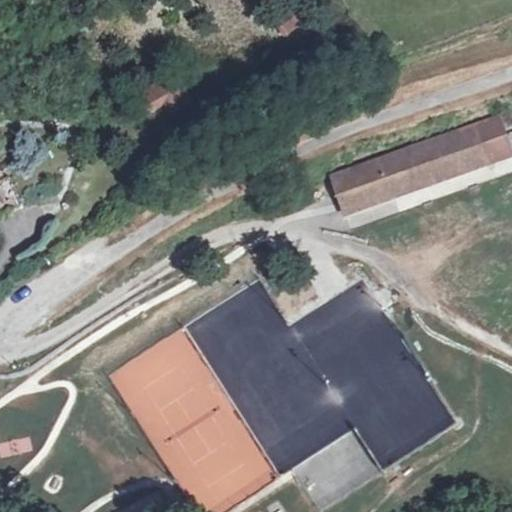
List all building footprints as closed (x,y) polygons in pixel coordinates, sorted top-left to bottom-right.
[(270,20),(282,37),(299,26),(287,8),(270,20)] [(171,101),(184,94),(173,74),(133,98),(141,111),(167,96),(171,101)] [(190,103),(184,94),(171,101),(176,111),(190,103)] [(499,117),(475,125),(381,159),(390,186),(347,200),(343,190),(338,191),(345,210),(393,193),(487,159),(511,151),(499,117)] [(347,200),(390,186),(381,159),(357,167),(358,173),(335,181),(338,191),(343,190),(347,200)] [(358,173),(357,167),(333,176),(335,181),(358,173)] [(0,215),(23,207),(9,177),(0,181),(0,215)]
